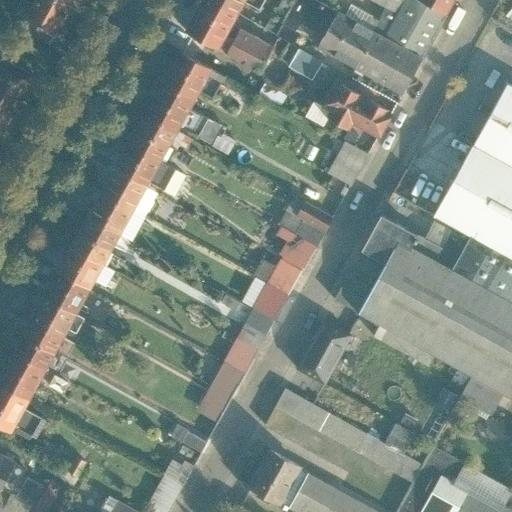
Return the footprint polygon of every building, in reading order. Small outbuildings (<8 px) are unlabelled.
[(34,0),(25,18),(55,34),(74,0),(34,0)] [(241,15),(214,0),(205,0),(188,31),(222,50),(241,15)] [(214,0),(241,15),(249,3),(263,10),(268,0),(214,0)] [(320,50),(339,15),(310,0),(295,0),(277,34),(294,43),(297,38),(320,50)] [(406,95),(447,17),(416,0),(415,0),(366,0),(396,15),(386,33),(365,74),(406,95)] [(456,0),(416,0),(447,17),(456,0)] [(320,50),(365,74),(386,33),(342,9),(339,15),(320,50)] [(278,47),(243,29),(229,56),(263,74),(278,47)] [(303,46),(293,64),(319,78),(328,61),(303,46)] [(228,77),(182,51),(164,82),(198,101),(213,77),(226,83),(228,77)] [(3,56),(0,62),(0,126),(7,130),(37,74),(3,56)] [(350,123),(366,92),(339,77),(322,108),(334,114),(331,119),(347,127),(350,122),(350,123)] [(194,110),(198,101),(164,82),(146,115),(182,135),(185,128),(200,137),(211,119),(194,110)] [(437,215),(467,231),(511,255),(511,86),(507,83),(437,215)] [(350,123),(378,137),(394,106),(366,92),(350,123)] [(174,149),(182,135),(146,115),(138,130),(174,149)] [(165,164),(174,149),(138,130),(129,145),(165,164)] [(352,186),(369,154),(346,141),(329,173),(352,186)] [(187,176),(165,164),(129,145),(116,171),(150,188),(153,183),(178,196),(187,176)] [(150,188),(116,171),(103,194),(135,212),(150,188)] [(123,237),(135,212),(103,194),(88,220),(123,237)] [(306,221),(327,232),(335,218),(307,203),(300,218),(306,221)] [(473,373),(462,394),(494,411),(505,392),(511,395),(511,255),(467,231),(450,260),(436,252),(441,242),(379,208),(330,295),(378,322),(372,333),(430,365),(436,353),(473,373)] [(79,235),(114,253),(123,237),(88,220),(79,235)] [(297,235),(318,247),(327,232),(306,221),(297,235)] [(283,260),(304,271),(318,247),(297,235),(283,227),(278,235),(289,241),(281,254),(285,257),(283,260)] [(71,251),(105,269),(114,253),(79,235),(71,251)] [(59,274),(93,292),(105,269),(71,251),(59,274)] [(268,285),(289,296),(304,271),(283,260),(268,285)] [(45,300),(79,318),(93,292),(59,274),(45,300)] [(238,339),(260,350),(289,296),(268,285),(238,339)] [(32,324),(67,341),(79,318),(45,300),(32,324)] [(324,380),(350,331),(318,314),(291,362),(324,380)] [(24,340),(58,357),(67,341),(32,324),(24,340)] [(225,363),(245,375),(260,350),(238,339),(225,363)] [(15,356),(50,373),(58,357),(24,340),(15,356)] [(0,383),(0,390),(33,407),(50,373),(15,356),(0,383)] [(217,423),(245,375),(225,363),(197,412),(217,423)] [(511,484),(435,443),(462,394),(442,383),(421,421),(401,411),(385,440),(284,385),(273,405),(410,480),(392,511),(511,511),(511,504),(504,500),(511,484)] [(0,390),(0,426),(17,435),(19,431),(34,438),(44,420),(29,412),(33,407),(0,390)] [(202,455),(208,443),(188,432),(181,444),(202,455)] [(278,501),(299,463),(266,445),(245,483),(278,501)] [(18,465),(0,455),(0,498),(5,490),(18,465)] [(169,511),(193,471),(174,460),(143,511),(169,511)] [(30,471),(18,465),(5,490),(16,496),(30,471)] [(385,511),(306,468),(285,506),(296,511),(385,511)] [(48,489),(28,479),(19,497),(38,508),(48,489)] [(48,489),(38,508),(45,511),(49,511),(63,488),(52,482),(48,489)] [(141,511),(121,501),(114,511),(141,511)]
